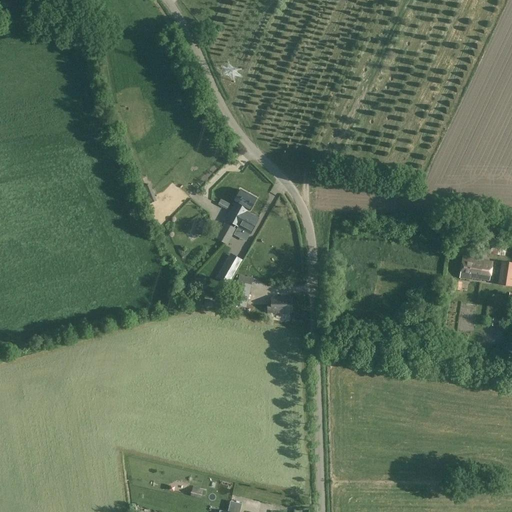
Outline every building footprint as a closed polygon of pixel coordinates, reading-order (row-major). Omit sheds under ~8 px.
[(151,185),(144,188),(148,198),(155,194),(151,185)] [(238,228),(246,212),(248,210),(250,211),(257,199),(241,190),(234,202),(237,203),(227,222),(238,228)] [(246,212),(238,228),(243,231),(242,233),(248,237),(250,234),(258,219),(246,212)] [(228,244),(236,229),(225,223),(217,238),(228,244)] [(195,239),(201,235),(196,226),(189,230),(195,239)] [(451,234),(449,244),(489,251),(489,255),(504,257),(505,245),(491,244),(492,240),(451,234)] [(464,258),(461,278),(470,280),(471,278),(490,281),(492,263),(464,258)] [(238,268),(227,262),(218,276),(229,283),(238,268)] [(511,265),(501,264),(498,288),(511,289),(511,265)] [(238,282),(252,285),(254,279),(239,276),(238,282)] [(252,285),(238,282),(232,305),(247,308),(252,286),(252,285)] [(455,282),(453,290),(461,291),(462,282),(455,282)] [(272,305),(268,305),(268,313),(292,313),(292,298),(272,298),(272,305)] [(0,383),(72,368),(68,348),(0,362),(0,383)] [(230,501),(227,511),(239,511),(242,504),(230,501)]
